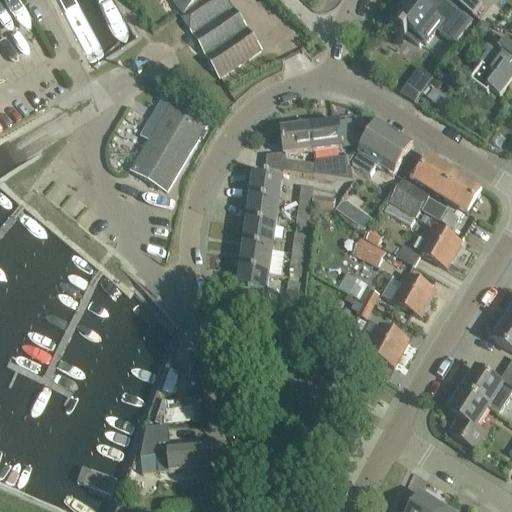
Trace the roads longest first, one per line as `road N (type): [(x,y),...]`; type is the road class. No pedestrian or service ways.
road 1 (residential): [(231,511),(192,278),(199,186),(247,110),(297,84),(329,81)]
road 2 (residential): [(394,434),(511,234)]
road 3 (residential): [(329,81),(511,188)]
road 4 (residential): [(511,509),(394,434)]
